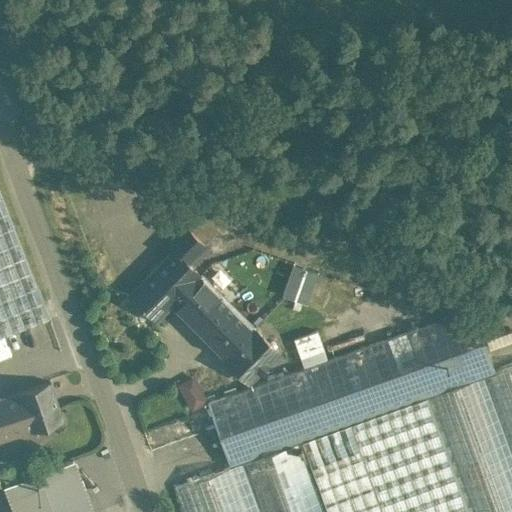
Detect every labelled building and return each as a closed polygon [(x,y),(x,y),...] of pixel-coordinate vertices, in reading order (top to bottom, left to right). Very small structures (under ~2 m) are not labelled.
[(0,188),(0,335),(49,317),(0,188)] [(174,248),(129,294),(155,319),(170,304),(200,274),(174,248)] [(318,271),(293,263),(282,294),(307,303),(318,271)] [(200,274),(170,304),(226,359),(248,381),(278,351),(200,274)] [(444,316),(207,401),(230,466),(495,372),(479,328),(444,316)] [(230,466),(174,487),(182,511),(511,511),(511,365),(495,372),(230,466)] [(178,383),(191,409),(208,400),(195,374),(178,383)] [(50,381),(18,392),(17,392),(0,398),(0,440),(30,431),(63,420),(50,381)] [(35,458),(3,469),(8,483),(40,471),(35,458)] [(8,483),(5,484),(15,511),(92,511),(73,459),(40,471),(8,483)]
